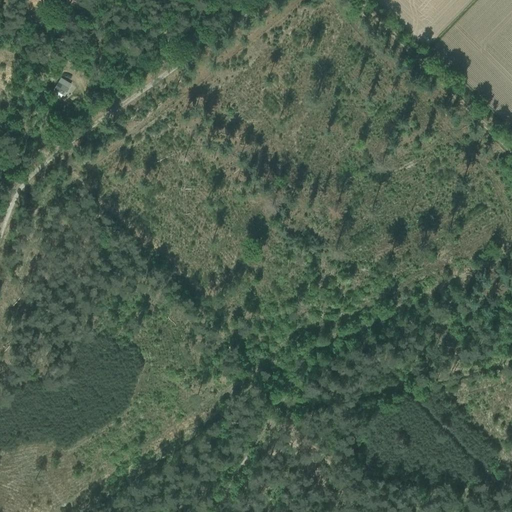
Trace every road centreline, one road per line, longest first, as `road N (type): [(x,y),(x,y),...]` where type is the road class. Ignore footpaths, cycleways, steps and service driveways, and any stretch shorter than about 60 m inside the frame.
road 1 (track): [(0,235),(28,177),(263,0)]
road 2 (track): [(364,0),(511,149)]
